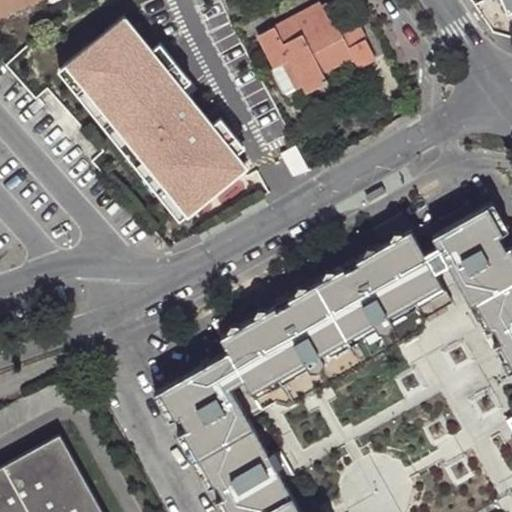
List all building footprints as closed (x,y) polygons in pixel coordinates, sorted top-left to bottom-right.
[(0,0),(0,19),(45,1),(44,0),(0,0)] [(359,69),(377,60),(359,22),(341,31),(333,15),(328,17),(322,4),(259,36),(288,92),(302,84),(306,92),(329,81),(324,73),(354,58),(359,69)] [(128,14),(65,62),(112,124),(108,129),(161,197),(164,195),(180,216),(245,166),(128,14)] [(374,230),(383,247),(385,246),(412,231),(417,240),(434,239),(475,216),(469,203),(433,223),(413,224),(405,212),(374,230)] [(474,308),(511,287),(511,248),(509,250),(502,237),(511,231),(496,204),(475,216),(434,239),(441,250),(428,258),(441,280),(454,272),(474,308)] [(383,247),(316,285),(363,368),(421,335),(426,317),(454,303),(417,240),(412,231),(385,246),(383,247)] [(363,368),(316,285),(222,337),(250,389),(256,400),(270,393),(276,405),(292,408),(363,368)] [(511,287),(474,308),(489,333),(486,336),(494,350),(497,349),(511,375),(511,287)] [(250,389),(230,353),(159,393),(197,461),(258,429),(239,396),(250,389)] [(258,429),(197,461),(226,511),(271,511),(297,498),(258,429)] [(105,511),(62,433),(0,466),(0,511),(105,511)] [(304,511),(297,498),(271,511),(333,511),(330,511),(304,511)]
